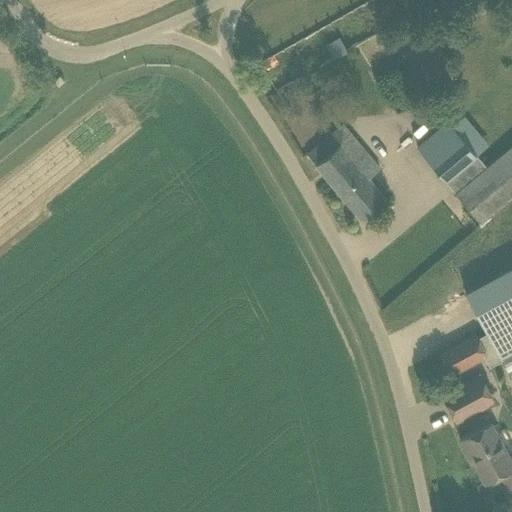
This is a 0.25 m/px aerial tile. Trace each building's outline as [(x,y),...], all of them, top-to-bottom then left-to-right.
[(504,3),(501,0),(466,0),(475,17),(504,3)] [(476,155),(475,153),(448,121),(417,147),(480,222),(511,195),(511,145),(475,176),(465,164),(476,155)] [(342,124),(307,154),(362,219),(386,199),(369,177),(379,168),(342,124)] [(490,365),(501,359),(511,353),(511,265),(465,291),(488,333),(478,338),(475,335),(439,354),(450,374),(485,355),(490,365)] [(511,353),(501,359),(511,378),(511,353)] [(473,380),(443,396),(456,420),(486,404),(473,380)] [(511,454),(508,457),(490,423),(459,439),(469,457),(471,455),(485,481),(501,473),(511,491),(511,490),(511,454)]
